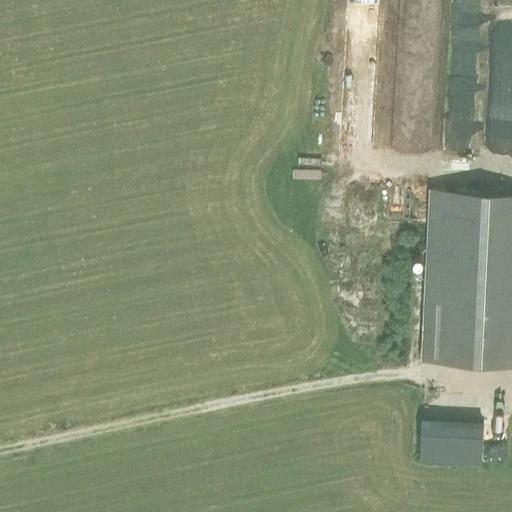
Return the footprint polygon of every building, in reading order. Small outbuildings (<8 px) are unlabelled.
[(436,37),(436,0),(419,0),(418,37),(436,37)] [(483,0),(463,0),(463,22),(483,22),(483,0)] [(445,63),(445,46),(433,46),(433,38),(415,39),(416,64),(445,63)] [(511,53),(511,39),(498,38),(496,52),(511,53)] [(464,40),(465,65),(481,64),(480,39),(464,40)] [(459,69),(460,114),(475,113),(473,68),(459,69)] [(425,357),(511,361),(511,191),(433,188),(425,357)]
